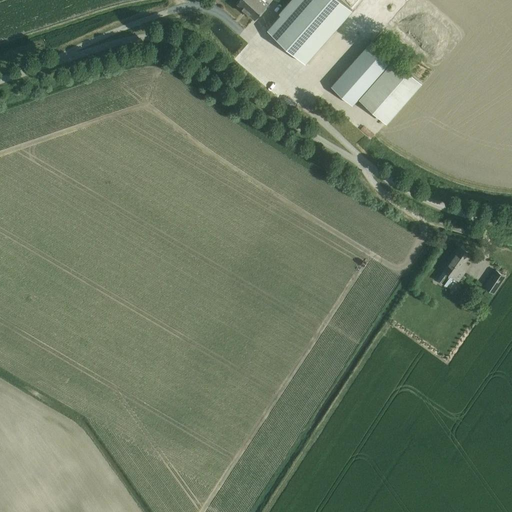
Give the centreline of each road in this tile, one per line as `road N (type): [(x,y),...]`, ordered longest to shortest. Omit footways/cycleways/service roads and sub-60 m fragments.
road 1 (unclassified): [(64,58),(121,39),(170,38),(365,167)]
road 2 (unclassified): [(64,58),(175,8),(206,5),(241,31)]
road 3 (unclassified): [(365,167),(453,210),(511,222)]
road 4 (unclassified): [(483,242),(404,208),(365,167)]
